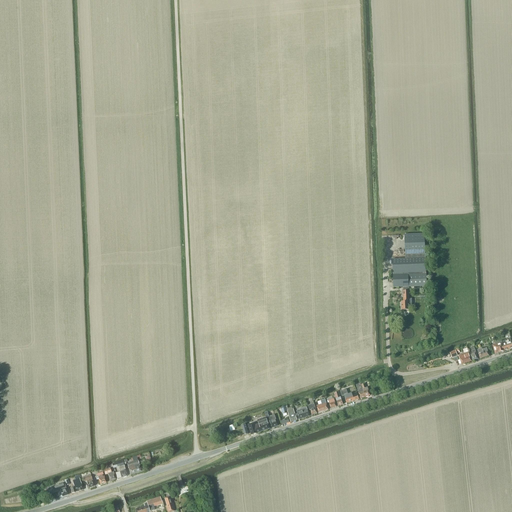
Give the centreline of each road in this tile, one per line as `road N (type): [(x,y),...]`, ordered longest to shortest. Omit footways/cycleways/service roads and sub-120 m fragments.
road 1 (tertiary): [(37,511),(511,353)]
road 2 (track): [(214,452),(119,493),(71,500)]
